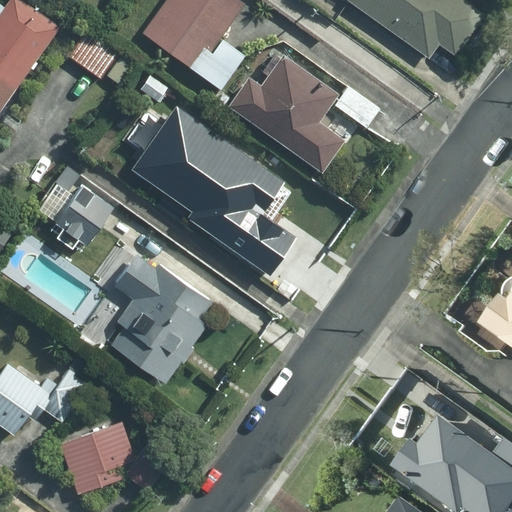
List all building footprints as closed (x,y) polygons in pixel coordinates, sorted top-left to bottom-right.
[(15,0),(8,0),(0,11),(0,82),(10,90),(54,28),(15,0)] [(216,90),(240,56),(215,39),(239,5),(232,0),(164,0),(140,34),(143,36),(138,43),(149,50),(153,45),(216,90)] [(480,16),(457,0),(345,0),(425,57),(435,43),(452,55),(480,16)] [(88,24),(65,56),(97,77),(119,46),(88,24)] [(244,79),(224,107),(316,173),(338,142),(313,124),(333,95),(278,56),(275,61),(270,58),(260,72),(265,76),(256,88),(244,79)] [(0,82),(0,102),(10,90),(0,82)] [(377,108),(346,86),(332,105),(363,128),(377,108)] [(259,169),(181,114),(148,161),(158,168),(147,184),(195,218),(210,196),(230,210),(259,169)] [(110,205),(78,182),(76,186),(65,178),(58,188),(68,196),(52,218),(84,241),(110,205)] [(244,235),(217,214),(201,234),(229,255),(244,235)] [(108,339),(160,377),(177,356),(179,357),(189,344),(186,342),(214,304),(154,260),(151,263),(133,250),(110,280),(129,294),(114,316),(121,321),(108,339)] [(491,297),(470,329),(511,356),(511,292),(504,305),(491,297)] [(0,422),(11,431),(26,410),(32,415),(41,404),(58,417),(85,380),(66,367),(56,381),(45,373),(36,385),(3,360),(0,365),(0,422)] [(131,458),(118,419),(58,440),(75,488),(124,471),(143,484),(166,453),(145,438),(131,458)] [(412,438),(386,473),(440,511),(511,511),(511,473),(440,422),(422,446),(412,438)] [(418,511),(398,497),(387,511),(418,511)]
